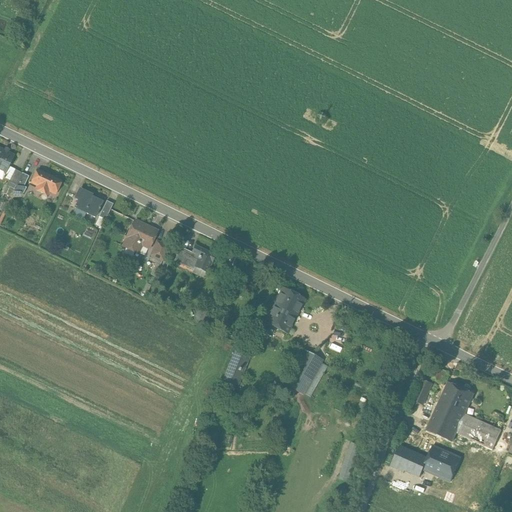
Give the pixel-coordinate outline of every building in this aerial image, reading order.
[(14,156),(0,149),(0,179),(2,181),(2,180),(8,183),(15,170),(9,167),(14,156)] [(15,170),(8,183),(16,186),(22,174),(15,170)] [(61,183),(37,171),(31,183),(38,186),(36,191),(46,196),(49,191),(55,194),(61,183)] [(16,186),(14,190),(23,194),(26,188),(24,187),(29,177),(22,174),(16,186)] [(91,196),(79,190),(75,199),(79,200),(75,208),(95,218),(102,204),(90,198),(91,196)] [(106,201),(99,217),(105,221),(113,205),(106,201)] [(157,234),(133,223),(125,239),(127,240),(123,249),(133,254),(137,246),(139,247),(139,245),(149,250),(157,234)] [(168,248),(156,243),(150,256),(163,261),(168,248)] [(215,254),(195,245),(191,254),(187,252),(182,264),(192,269),(194,266),(207,271),(215,254)] [(181,249),(175,261),(182,264),(187,252),(181,249)] [(305,300),(282,288),(264,323),(288,335),(305,300)] [(262,322),(248,315),(241,329),(254,335),(256,334),(262,322)] [(252,351),(237,345),(222,382),(227,384),(226,387),(230,389),(231,386),(237,388),(252,351)] [(305,351),(285,386),(303,395),(323,361),(305,351)] [(449,373),(436,367),(431,379),(443,384),(449,373)] [(422,380),(412,401),(421,405),(431,384),(422,380)] [(472,394),(447,383),(438,404),(462,415),(463,414),(472,394)] [(462,415),(438,404),(428,425),(424,424),(422,429),(451,442),(462,415)] [(500,431),(463,414),(462,415),(451,442),(488,458),(500,431)] [(349,443),(339,479),(348,482),(359,445),(349,443)] [(399,447),(390,468),(402,473),(403,471),(411,452),(399,447)] [(459,459),(431,447),(426,459),(422,469),(449,481),(454,471),(459,459)] [(426,459),(411,452),(403,471),(418,477),(422,469),(426,459)] [(459,459),(454,471),(459,473),(465,461),(459,459)] [(449,481),(422,469),(418,477),(446,490),(449,483),(449,481)] [(459,473),(454,471),(449,481),(449,483),(454,486),(459,473)] [(266,487),(258,483),(252,494),(260,498),(266,487)]
